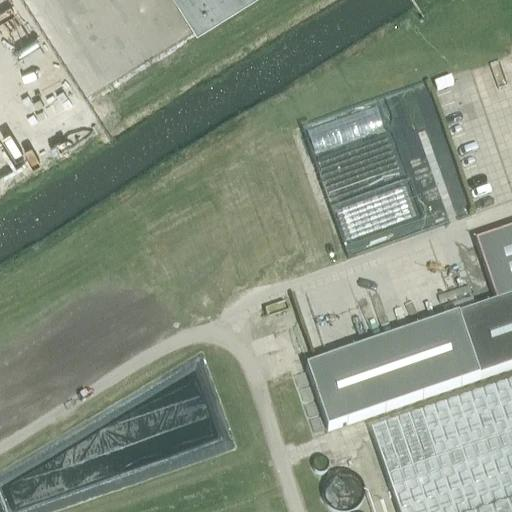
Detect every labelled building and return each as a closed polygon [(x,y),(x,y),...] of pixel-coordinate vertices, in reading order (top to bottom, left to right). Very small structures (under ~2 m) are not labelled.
[(176,0),(196,30),(244,0),(176,0)] [(236,167),(222,172),(252,265),(269,260),(253,213),(252,214),(236,167)] [(317,366),(306,370),(328,432),(365,419),(479,380),(511,369),(511,231),(475,244),(496,305),(481,310),(344,357),(317,366)] [(397,511),(511,511),(511,385),(370,434),(397,511)] [(350,511),(359,506),(363,497),(362,486),(356,477),(347,473),(336,474),(327,480),(322,489),(323,500),(330,509),(335,511),(350,511)]
